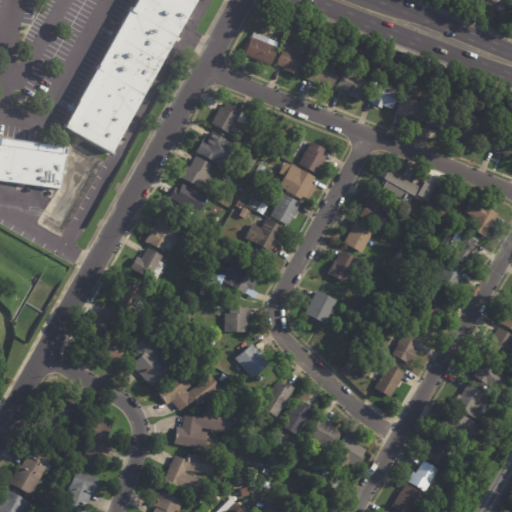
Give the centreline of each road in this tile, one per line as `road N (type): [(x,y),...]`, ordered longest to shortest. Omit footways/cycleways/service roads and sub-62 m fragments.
road 1 (residential): [(242,0),(0,430)]
road 2 (residential): [(366,136),(273,316),(281,339),(396,439)]
road 3 (residential): [(511,192),(203,69)]
road 4 (residential): [(511,242),(352,511)]
road 5 (secondary): [(313,0),(511,77)]
road 6 (residential): [(42,354),(135,414),(138,444),(115,511)]
road 7 (secondary): [(511,52),(382,0)]
